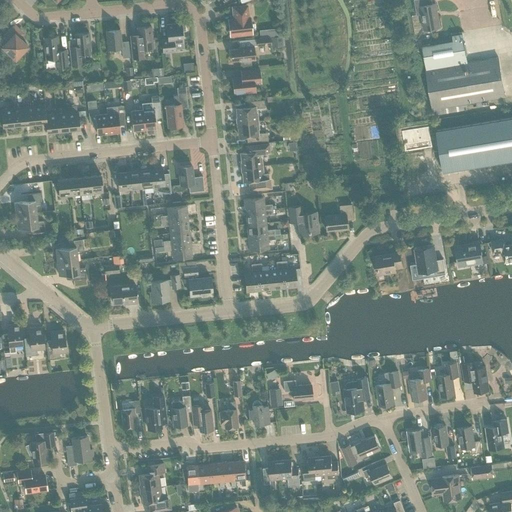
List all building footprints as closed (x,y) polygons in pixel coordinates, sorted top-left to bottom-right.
[(435,3),(432,4),(431,0),(413,0),(417,15),(421,14),(424,30),(440,27),(435,3)] [(236,17),(236,20),(229,21),(230,28),(229,29),(230,33),(231,34),(231,35),(251,33),(249,18),(248,18),(246,7),(233,8),(234,17),(236,17)] [(168,39),(161,40),(163,52),(165,52),(169,52),(175,51),(174,42),(183,41),(182,31),(186,31),(185,23),(166,25),(168,39)] [(27,46),(16,35),(21,31),(14,24),(0,39),(0,40),(4,45),(2,47),(15,59),(27,46)] [(137,35),(130,36),(132,59),(143,57),(142,49),(153,48),(151,26),(137,28),(137,35)] [(128,41),(121,42),(120,30),(106,31),(108,49),(121,48),(122,58),(130,57),(128,41)] [(71,67),(83,66),(82,54),(91,53),(89,33),(74,34),(76,49),(70,49),(71,67)] [(498,58),(467,63),(462,34),(452,36),(453,41),(422,46),(433,109),(505,97),(498,58)] [(59,50),(58,36),(47,37),(47,39),(43,39),(45,59),(55,58),(56,68),(68,67),(66,50),(59,50)] [(282,36),(270,37),(270,44),(271,47),(283,46),(282,36)] [(256,39),(257,46),(270,44),(270,37),(256,39)] [(238,49),(230,50),(231,61),(239,60),(239,61),(241,61),(241,64),(243,66),(251,65),(251,60),(255,60),(253,46),(238,47),(238,49)] [(254,91),(253,84),(253,80),(260,80),(259,70),(241,72),(241,78),(233,79),(234,93),(254,91)] [(130,80),(122,81),(123,91),(131,91),(130,80)] [(46,81),(37,81),(38,89),(47,88),(46,81)] [(186,87),(177,88),(178,102),(187,101),(186,87)] [(148,105),(148,109),(142,110),(144,130),(155,128),(154,113),(160,112),(159,96),(151,97),(152,104),(148,105)] [(379,139),(378,139),(377,110),(370,110),(370,97),(357,98),(358,113),(352,113),(352,126),(360,126),(361,159),(379,158),(379,139)] [(236,109),(237,123),(256,121),(255,109),(265,108),(264,100),(248,101),(248,107),(236,109)] [(97,135),(108,134),(106,114),(99,115),(98,110),(97,111),(95,101),(87,102),(89,120),(95,119),(97,135)] [(44,104),(33,106),(35,124),(45,122),(46,122),(45,115),(44,104)] [(178,104),(165,106),(168,127),(183,125),(181,108),(180,104),(178,104)] [(24,125),(35,124),(33,106),(22,107),(24,125)] [(117,113),(106,114),(108,134),(120,132),(118,120),(124,120),(123,106),(116,106),(117,113)] [(24,125),(22,107),(11,108),(13,126),(24,125)] [(1,109),(2,127),(13,126),(11,108),(1,109)] [(133,131),(144,130),(142,110),(131,111),(133,131)] [(79,129),(78,111),(67,112),(69,130),(79,129)] [(67,112),(56,113),(58,131),(69,130),(67,112)] [(47,132),(58,131),(56,113),(45,115),(46,122),(45,122),(47,132)] [(511,118),(436,131),(443,172),(511,160),(511,118)] [(267,133),(258,134),(256,121),(237,123),(239,137),(251,136),(252,142),(268,140),(267,133)] [(428,127),(401,132),(404,145),(430,140),(428,127)] [(240,153),(242,167),(261,166),(260,153),(269,152),(268,144),(252,146),(253,152),(240,153)] [(189,192),(204,191),(202,176),(193,177),(191,165),(178,167),(180,185),(188,184),(189,192)] [(262,174),(261,166),(242,167),(243,182),(248,181),(249,189),(257,189),(270,187),(269,179),(268,174),(262,174)] [(163,174),(162,168),(151,170),(153,187),(154,190),(165,193),(171,193),(169,173),(163,174)] [(153,187),(151,170),(139,171),(141,188),(153,187)] [(141,188),(139,171),(128,172),(130,189),(141,188)] [(118,191),(130,189),(128,172),(117,173),(118,191)] [(101,175),(90,176),(92,194),(103,193),(101,175)] [(92,194),(90,176),(79,177),(81,195),(92,194)] [(79,177),(68,178),(70,196),(81,195),(79,177)] [(59,197),(70,196),(68,178),(57,179),(59,197)] [(28,201),(14,202),(16,215),(36,213),(35,205),(42,204),(40,193),(27,194),(28,201)] [(246,212),(272,209),(271,204),(263,205),(262,197),(244,199),(246,212)] [(347,229),(346,220),(353,219),(351,204),(339,205),(340,214),(325,216),(326,230),(339,229),(339,230),(347,229)] [(168,215),(160,216),(161,221),(187,218),(186,205),(168,207),(168,215)] [(301,206),(289,207),(290,223),(299,222),(300,234),(317,232),(315,212),(301,214),(301,206)] [(264,215),(272,214),(272,209),(246,212),(247,224),(265,223),(264,215)] [(44,221),(37,221),(36,213),(16,215),(17,228),(31,227),(32,233),(45,232),(44,221)] [(170,233),(188,231),(187,218),(161,221),(161,226),(170,225),(170,233)] [(274,229),(266,230),(265,223),(247,224),(248,237),(274,234),(274,229)] [(190,243),(188,231),(170,233),(171,241),(162,242),(161,239),(153,240),(154,247),(162,246),(164,246),(172,245),(190,243)] [(275,239),(274,234),(248,237),(250,250),(268,248),(267,240),(275,239)] [(503,252),(504,262),(511,261),(511,243),(505,245),(504,239),(491,241),(493,254),(503,252)] [(56,249),(57,262),(77,260),(76,251),(83,251),(82,240),(69,241),(69,248),(56,249)] [(191,256),(190,243),(172,245),(164,246),(164,251),(172,250),(173,258),(191,256)] [(456,247),(459,267),(483,263),(481,256),(479,243),(456,247)] [(418,274),(436,270),(437,273),(445,271),(443,259),(437,260),(437,259),(434,246),(414,250),(418,274)] [(396,272),(395,269),(402,268),(399,252),(375,256),(378,275),(396,272)] [(113,256),(113,264),(123,263),(122,255),(113,256)] [(85,267),(78,268),(77,260),(57,262),(59,275),(72,273),(74,287),(87,285),(85,267)] [(195,261),(178,263),(179,275),(179,276),(184,275),(188,275),(188,279),(190,295),(201,294),(201,296),(212,295),(210,277),(195,279),(195,274),(197,274),(196,267),(195,261)] [(277,270),(269,271),(271,289),(284,287),(281,261),(276,262),(277,270)] [(287,269),(286,261),(283,261),(281,261),(284,287),(296,286),(295,268),(287,269)] [(262,272),(261,263),(256,264),(258,290),(271,289),(269,271),(262,272)] [(244,273),(246,291),(258,290),(256,264),(251,264),(252,272),(244,273)] [(113,265),(104,266),(105,274),(115,273),(114,265),(113,265)] [(172,286),(172,288),(179,287),(178,275),(171,275),(171,279),(167,280),(151,281),(152,292),(150,292),(151,301),(169,300),(168,286),(172,286)] [(129,302),(130,304),(137,303),(135,285),(111,287),(113,304),(129,302)] [(15,351),(15,345),(22,344),(20,323),(9,325),(9,328),(7,328),(8,334),(2,335),(4,353),(15,351)] [(36,348),(44,347),(42,327),(31,328),(31,331),(29,332),(29,337),(24,338),(26,356),(37,355),(36,348)] [(59,358),(58,351),(66,350),(64,330),(53,331),(53,335),(51,335),(51,341),(45,341),(47,359),(59,358)] [(488,389),(485,367),(483,367),(482,361),(462,364),(464,381),(472,379),(474,391),(488,389)] [(455,394),(452,377),(458,376),(456,362),(445,364),(447,374),(438,375),(441,396),(455,394)] [(424,384),(424,381),(431,380),(429,368),(418,370),(419,379),(409,380),(410,386),(409,386),(410,392),(411,392),(412,401),(427,398),(425,390),(426,390),(425,384),(424,384)] [(275,369),(267,373),(271,380),(279,376),(275,369)] [(392,389),(391,387),(400,385),(398,371),(385,373),(386,384),(376,385),(377,391),(378,397),(380,406),(394,403),(393,395),(392,389)] [(362,399),(370,398),(367,378),(357,379),(357,380),(348,381),(347,382),(346,383),(345,384),(345,385),(345,386),(345,388),(346,389),(344,389),(348,411),(363,408),(362,399)] [(293,391),(293,400),(312,398),(311,384),(295,386),(295,380),(283,381),(284,391),(293,391)] [(338,381),(330,382),(331,389),(339,388),(338,381)] [(189,382),(181,383),(182,390),(189,389),(189,382)] [(213,383),(205,384),(206,398),(215,397),(213,383)] [(282,405),(280,388),(268,390),(270,406),(282,405)] [(172,408),(171,408),(173,426),(187,425),(186,412),(191,411),(190,406),(189,395),(182,396),(182,399),(182,401),(171,402),(172,408)] [(154,407),(145,408),(148,429),(161,428),(161,423),(167,422),(164,396),(153,397),(154,407)] [(135,426),(134,413),(140,412),(139,400),(132,401),(133,408),(121,409),(123,428),(135,426)] [(224,423),(225,428),(238,427),(235,401),(230,402),(230,409),(223,410),(223,412),(219,412),(220,424),(224,423)] [(267,406),(261,407),(261,404),(260,402),(258,401),(256,401),(254,402),(253,403),(252,405),(252,409),(248,410),(249,418),(253,418),(254,425),(269,423),(267,406)] [(204,410),(203,404),(190,406),(191,411),(193,428),(199,428),(199,431),(213,430),(211,410),(204,410)] [(503,447),(501,433),(508,432),(506,419),(493,421),(494,426),(486,428),(489,449),(503,447)] [(434,427),(436,445),(448,444),(446,426),(434,427)] [(470,447),(471,454),(482,452),(480,440),(474,441),(472,426),(457,428),(461,448),(470,447)] [(418,450),(419,456),(431,454),(429,436),(423,437),(422,429),(407,431),(410,451),(418,450)] [(53,432),(35,434),(36,442),(30,442),(30,443),(25,445),(29,455),(32,455),(33,462),(47,460),(45,446),(55,445),(53,432)] [(76,461),(93,459),(92,449),(88,450),(87,436),(72,438),(73,445),(65,446),(68,466),(76,464),(76,461)] [(349,445),(341,448),(349,466),(357,463),(353,452),(358,449),(361,457),(380,449),(374,436),(356,444),(356,445),(350,447),(349,445)] [(446,446),(448,458),(456,457),(454,445),(446,446)] [(331,462),(331,456),(319,457),(321,475),(327,474),(328,479),(339,478),(338,461),(331,462)] [(315,476),(321,475),(319,457),(308,458),(308,464),(302,465),(304,481),(315,480),(315,476)] [(291,459),(279,460),(281,479),(287,478),(288,486),(300,485),(298,468),(292,469),(291,459)] [(275,479),(281,479),(279,460),(268,461),(269,468),(263,468),(264,485),(275,484),(275,479)] [(243,461),(232,462),(234,480),(235,480),(240,480),(241,486),(245,485),(245,479),(243,461)] [(220,463),(222,481),(223,481),(231,481),(231,487),(235,486),(235,480),(234,480),(232,462),(220,463)] [(139,489),(161,486),(160,486),(158,472),(164,472),(163,463),(150,465),(151,473),(139,475),(141,489),(139,489)] [(223,481),(222,481),(220,463),(209,464),(211,482),(219,482),(220,488),(224,487),(223,481)] [(203,489),(202,483),(211,482),(209,464),(197,465),(199,484),(198,484),(198,490),(203,489)] [(371,476),(375,484),(392,477),(386,464),(369,471),(368,469),(363,471),(366,478),(371,476)] [(472,480),(494,477),(492,464),(471,467),(472,480)] [(193,490),(192,484),(198,484),(199,484),(197,465),(186,466),(188,485),(188,491),(193,490)] [(25,481),(26,492),(46,489),(44,475),(30,477),(30,470),(17,472),(18,482),(25,481)] [(358,471),(342,477),(344,482),(360,475),(358,471)] [(3,474),(4,482),(14,480),(13,473),(3,474)] [(444,492),(445,501),(461,499),(457,475),(442,477),(442,478),(432,480),(433,493),(444,492)] [(183,484),(176,485),(177,495),(178,495),(184,494),(185,494),(183,484)] [(161,487),(161,486),(139,489),(140,490),(141,490),(143,503),(148,503),(149,511),(169,508),(168,500),(162,501),(160,487),(161,487)] [(489,504),(489,511),(511,511),(511,503),(511,502),(511,490),(502,492),(503,502),(489,504)] [(101,511),(102,511),(101,511),(100,504),(86,506),(85,497),(69,499),(71,511),(101,511)] [(395,507),(385,511),(404,511),(400,500),(393,503),(395,507)] [(13,504),(15,511),(27,508),(26,501),(13,504)]
